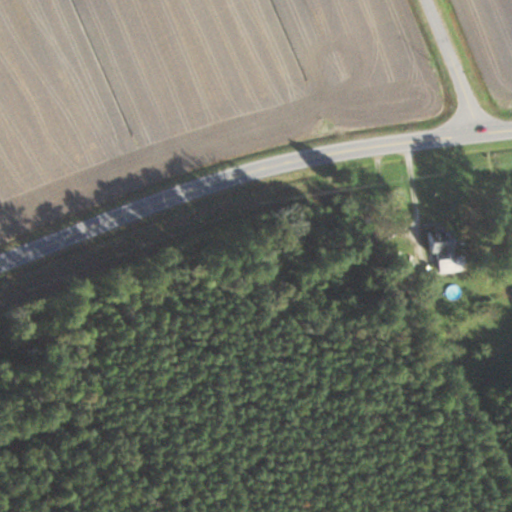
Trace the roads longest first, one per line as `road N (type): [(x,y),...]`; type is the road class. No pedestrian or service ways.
road 1 (primary): [(511,128),(323,152),(235,174),(0,263)]
road 2 (residential): [(478,133),(426,0)]
